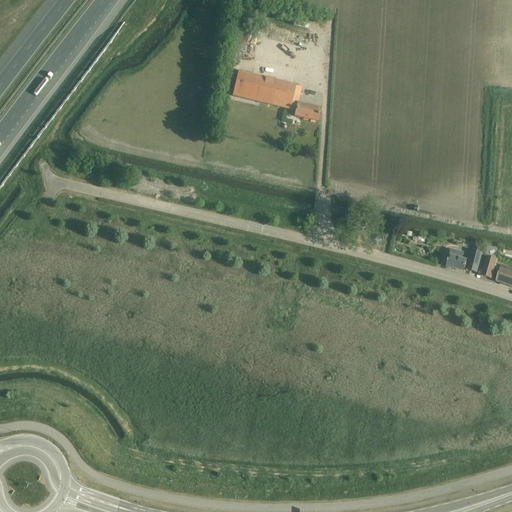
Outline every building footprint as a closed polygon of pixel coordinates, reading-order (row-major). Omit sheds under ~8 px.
[(233,23),(225,57),(243,62),(245,52),(250,53),(252,46),(289,54),(292,41),(250,32),(251,27),(233,23)] [(317,123),(320,113),(321,110),(298,104),(302,88),(239,72),(235,87),(233,97),(296,112),(295,117),(317,123)] [(146,187),(171,193),(173,183),(149,177),(146,187)] [(464,272),(466,263),(467,261),(462,260),(464,253),(451,250),(446,267),(464,272)] [(473,251),(467,271),(477,273),(482,254),(473,251)] [(487,257),(482,277),(491,279),(497,260),(487,257)] [(497,281),(496,282),(511,287),(511,269),(502,266),(497,281)]
